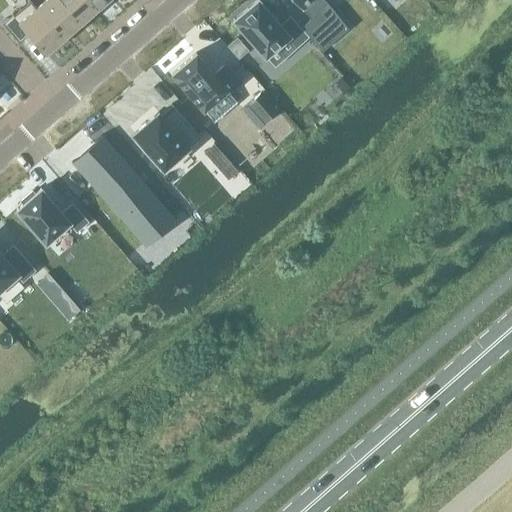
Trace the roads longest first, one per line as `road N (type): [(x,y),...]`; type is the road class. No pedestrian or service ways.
road 1 (primary): [(306,511),(511,331)]
road 2 (residential): [(53,111),(182,0)]
